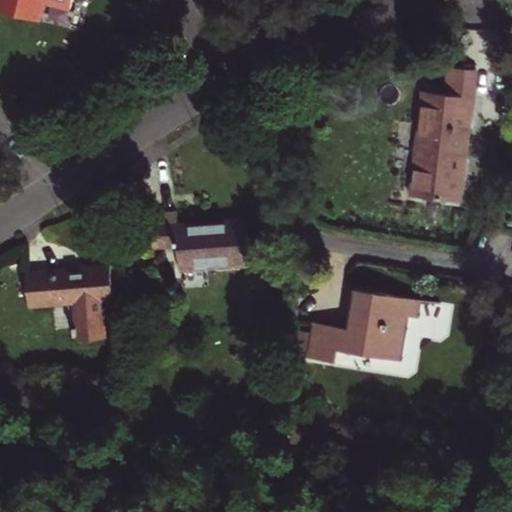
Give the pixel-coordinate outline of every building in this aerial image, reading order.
[(0,0),(0,10),(41,20),(46,1),(70,7),(71,0),(0,0)] [(460,199),(471,112),(477,67),(450,63),(446,91),(423,88),(410,192),(460,199)] [(247,215),(212,218),(212,221),(198,222),(197,219),(178,221),(178,209),(146,211),(150,245),(178,243),(180,266),(251,260),(247,215)] [(109,265),(78,268),(26,272),(28,305),(52,303),(52,298),(74,296),(76,337),(104,334),(101,294),(111,292),(109,265)] [(422,297),(355,286),(352,307),(355,308),(352,325),(315,319),(310,354),(335,358),(337,346),(399,355),(405,312),(419,314),(422,297)] [(384,511),(369,497),(354,511),(384,511)]
